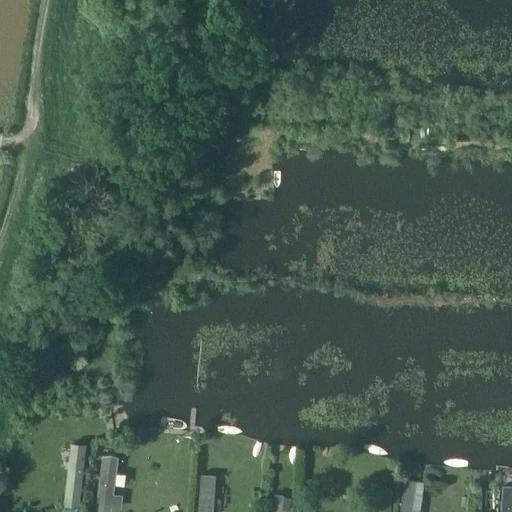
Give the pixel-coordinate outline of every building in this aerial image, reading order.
[(78,505),(85,444),(69,443),(67,458),(64,458),(64,464),(66,464),(62,503),(64,504),(63,511),(75,511),(77,505),(78,505)] [(119,509),(121,496),(112,494),(117,457),(109,453),(101,455),(94,508),(101,511),(109,510),(110,507),(119,509)] [(197,511),(212,511),(215,474),(201,473),(197,511)] [(419,511),(424,482),(404,479),(399,511),(419,511)] [(378,485),(375,511),(389,511),(392,486),(378,485)] [(511,511),(511,485),(503,485),(500,511),(511,511)] [(283,494),(274,492),(272,507),(289,510),(291,497),(283,496),(283,494)]
